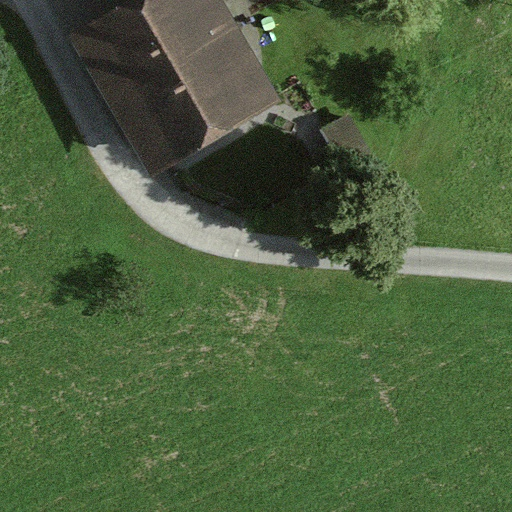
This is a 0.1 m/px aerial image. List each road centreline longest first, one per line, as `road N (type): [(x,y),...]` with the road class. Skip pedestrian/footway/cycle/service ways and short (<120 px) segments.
road 1 (track): [(511,270),(275,254),(137,181),(31,0)]
road 2 (track): [(275,254),(0,240)]
